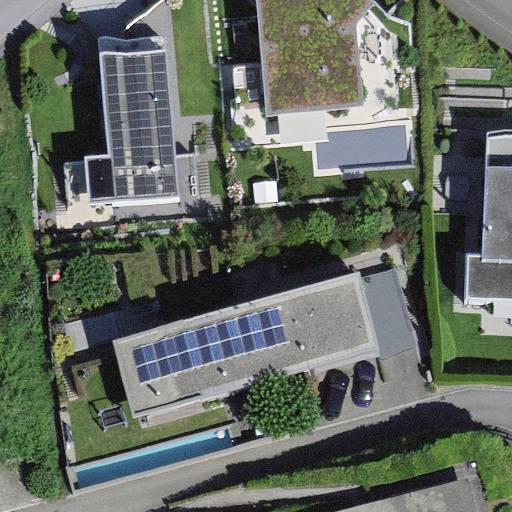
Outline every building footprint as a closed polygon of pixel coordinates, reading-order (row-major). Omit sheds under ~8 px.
[(370,18),(350,0),(261,0),(252,11),(265,22),(273,130),(357,124),(351,39),(370,18)] [(230,112),(262,112),(262,43),(230,43),(230,112)] [(180,203),(163,53),(94,61),(111,211),(180,203)] [(511,159),(489,159),(487,276),(453,275),(453,305),(511,306),(511,159)] [(359,282),(157,339),(179,415),(381,358),(359,282)] [(474,511),(468,489),(378,511),(474,511)]
